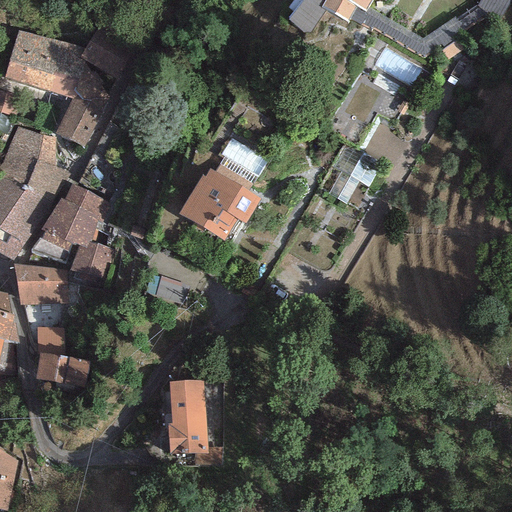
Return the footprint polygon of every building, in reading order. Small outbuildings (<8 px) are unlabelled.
[(302,0),(288,24),(306,34),(321,10),(346,24),(354,10),(363,15),(366,10),(371,0),(302,0)] [(480,0),(476,8),(421,42),(366,10),(363,15),(354,10),(346,24),(358,32),(363,27),(423,61),(489,15),(501,17),(509,0),(480,0)] [(137,47),(100,26),(85,51),(79,63),(113,84),(115,84),(137,47)] [(85,51),(17,37),(9,68),(78,88),(73,92),(75,97),(55,140),(83,154),(109,103),(106,98),(113,84),(79,63),(85,51)] [(423,71),(385,48),(373,68),(411,91),(423,71)] [(22,90),(0,83),(0,117),(14,120),(22,90)] [(42,141),(17,130),(0,170),(0,184),(53,211),(70,178),(55,171),(55,141),(42,141)] [(268,161),(230,139),(220,157),(224,160),(219,168),(252,187),(268,161)] [(380,166),(343,146),(330,171),(338,177),(327,198),(344,208),(357,186),(367,190),(380,166)] [(261,210),(209,178),(204,187),(201,185),(177,223),(223,252),(236,231),(245,237),(261,210)] [(0,261),(12,268),(53,211),(0,184),(0,261)] [(109,206),(71,192),(60,209),(31,259),(65,269),(69,258),(75,258),(70,277),(104,282),(113,253),(90,248),(97,225),(102,225),(109,206)] [(66,273),(14,270),(19,309),(67,305),(66,273)] [(189,289),(149,276),(144,295),(182,307),(189,289)] [(0,377),(15,377),(12,348),(17,349),(7,300),(0,298),(0,377)] [(64,331),(36,331),(39,360),(36,386),(84,394),(90,355),(64,354),(64,331)] [(202,378),(170,380),(172,421),(167,421),(169,451),(206,449),(202,378)] [(0,456),(0,511),(7,511),(17,464),(0,456)]
